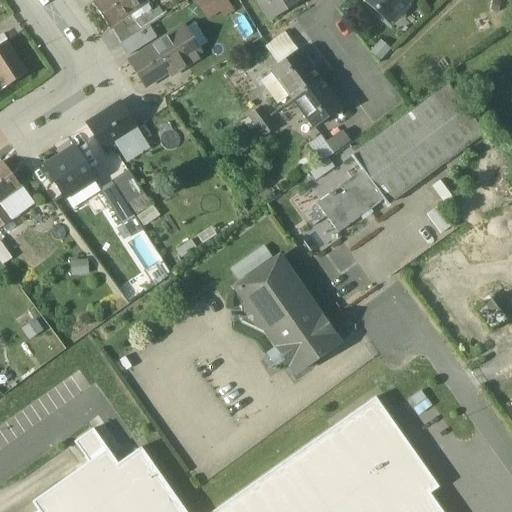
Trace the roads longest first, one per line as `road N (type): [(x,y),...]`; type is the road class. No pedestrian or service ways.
road 1 (residential): [(511,463),(405,313)]
road 2 (residential): [(23,0),(73,74),(0,126)]
road 3 (residential): [(330,0),(308,23),(370,99)]
